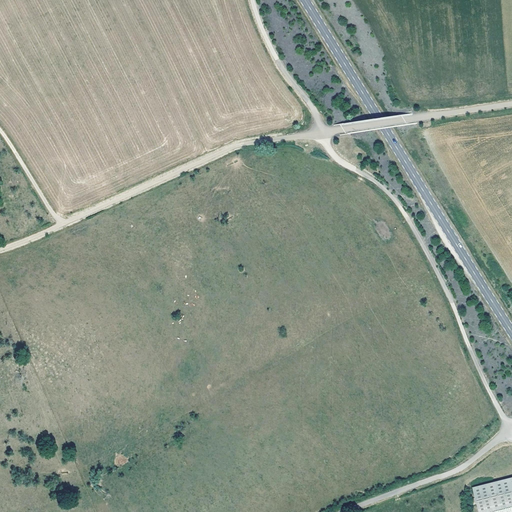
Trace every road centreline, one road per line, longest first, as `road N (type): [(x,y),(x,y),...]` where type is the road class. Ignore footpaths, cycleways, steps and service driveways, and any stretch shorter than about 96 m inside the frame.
road 1 (primary): [(511,332),(304,0)]
road 2 (track): [(319,133),(337,162),(381,187),(405,215),(509,427)]
road 3 (unclassified): [(244,143),(511,103)]
road 4 (track): [(244,143),(0,248)]
road 5 (unclassified): [(511,425),(453,471),(340,511)]
